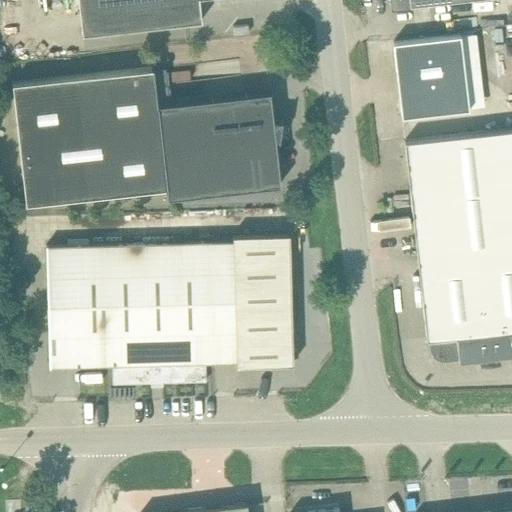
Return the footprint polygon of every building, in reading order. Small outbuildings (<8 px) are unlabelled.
[(78,0),(82,35),(181,23),(201,21),(198,0),(78,0)] [(389,0),(391,11),(411,9),(411,7),(471,0),(389,0)] [(401,116),(421,114),(468,108),(460,34),(393,42),(401,116)] [(25,203),(166,187),(167,197),(280,185),(275,139),(277,138),(277,139),(279,139),(281,120),(280,120),(280,121),(272,120),(269,91),(168,102),(164,67),(152,69),(152,67),(12,82),(25,203)] [(417,260),(511,250),(511,129),(404,141),(417,260)] [(316,206),(316,195),(305,196),(306,206),(316,206)] [(232,240),(66,245),(46,245),(49,365),(112,364),(112,383),(206,381),(205,361),(236,360),(236,365),(292,363),(289,234),(232,235),(232,240)] [(511,250),(417,260),(426,340),(429,339),(430,349),(431,353),(433,356),(437,359),(441,360),(445,361),(479,357),(479,359),(511,355),(511,250)] [(34,318),(24,319),(24,329),(35,329),(34,318)] [(247,511),(246,501),(165,511),(247,511)]
